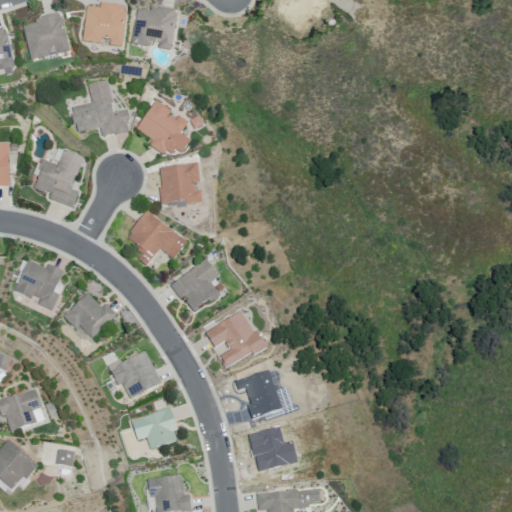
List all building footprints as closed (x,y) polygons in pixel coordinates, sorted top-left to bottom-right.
[(278,0),(271,11),(301,32),(310,19),(313,20),(319,12),(321,14),(327,5),(325,4),(327,2),(324,0),(278,0)] [(87,8),(82,43),(100,46),(101,40),(110,42),(109,47),(121,49),(127,14),(124,14),(125,8),(100,4),(99,10),(87,8)] [(137,11),(131,45),(149,49),(150,44),(159,45),(158,50),(170,53),(176,18),(174,18),(175,12),(158,9),(158,11),(151,9),(150,13),(137,11)] [(23,28),(30,62),(49,58),(48,53),(56,51),(57,56),(69,53),(62,20),(59,20),(58,15),(46,18),(47,20),(35,22),(36,25),(23,28)] [(0,67),(1,67),(2,72),(15,69),(7,35),(4,35),(3,29),(0,29),(0,67)] [(108,81),(114,113),(127,111),(129,119),(127,119),(129,126),(127,126),(128,132),(102,138),(100,128),(77,133),(75,125),(73,125),(71,116),(73,115),(72,109),(92,104),(88,85),(108,81)] [(155,101),(136,129),(152,140),(148,145),(161,154),(165,148),(173,153),(175,149),(182,154),(191,141),(180,134),(187,123),(178,117),(175,121),(168,116),(171,112),(155,101)] [(0,143),(8,143),(10,186),(0,186),(0,143)] [(64,149),(83,157),(70,190),(78,193),(72,208),(48,199),(50,194),(45,192),(45,194),(34,190),(43,166),(40,165),(42,160),(57,166),(64,149)] [(197,164),(199,182),(195,183),(195,192),(200,191),(201,203),(186,204),(185,202),(160,204),(159,188),(161,188),(159,168),(197,164)] [(146,267),(160,249),(173,260),(186,242),(147,212),(130,233),(132,235),(128,240),(139,249),(136,251),(141,255),(137,260),(146,267)] [(170,287),(205,260),(218,277),(210,283),(220,296),(210,303),(208,300),(193,312),(185,302),(187,301),(184,297),(180,300),(170,287)] [(14,292),(31,300),(33,296),(40,300),(38,305),(52,312),(59,296),(54,293),(64,273),(48,265),(46,270),(29,262),(14,292)] [(63,318),(75,330),(79,327),(91,340),(116,316),(105,305),(101,309),(88,295),(63,318)] [(222,358),(225,363),(252,345),(245,335),(254,329),(241,310),(203,336),(219,360),(222,358)] [(117,387),(121,385),(129,400),(161,384),(144,352),(121,364),(120,361),(107,368),(117,387)] [(0,355),(9,358),(6,371),(0,369),(0,355)] [(242,404),(246,418),(284,406),(282,399),(276,401),(274,392),(279,390),(274,373),(241,383),(247,402),(242,404)] [(0,400),(35,388),(41,408),(31,411),(36,424),(11,433),(5,416),(1,417),(0,414),(0,400)] [(131,423),(137,443),(146,440),(150,450),(176,442),(173,433),(177,431),(169,407),(155,412),(156,414),(130,422),(131,423)] [(256,461),(259,477),(284,471),(285,474),(300,470),(297,458),(292,460),(290,452),(295,450),(291,432),(253,441),(258,461),(256,461)] [(8,441),(0,450),(0,481),(11,491),(23,478),(26,481),(38,467),(8,441)] [(58,450),(56,465),(72,468),(74,453),(58,450)] [(147,481),(150,500),(154,499),(156,511),(190,511),(188,495),(184,496),(181,477),(147,481)] [(256,495),(258,511),(267,511),(293,511),(293,510),(309,508),(309,504),(321,502),(320,488),(296,491),(295,489),(288,490),(288,492),(256,495)]
